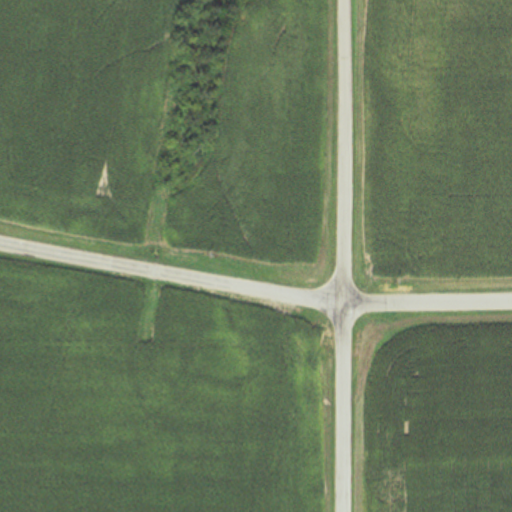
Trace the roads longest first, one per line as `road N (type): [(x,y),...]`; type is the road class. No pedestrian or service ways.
road 1 (residential): [(511,296),(345,300),(0,239)]
road 2 (residential): [(342,511),(344,0)]
